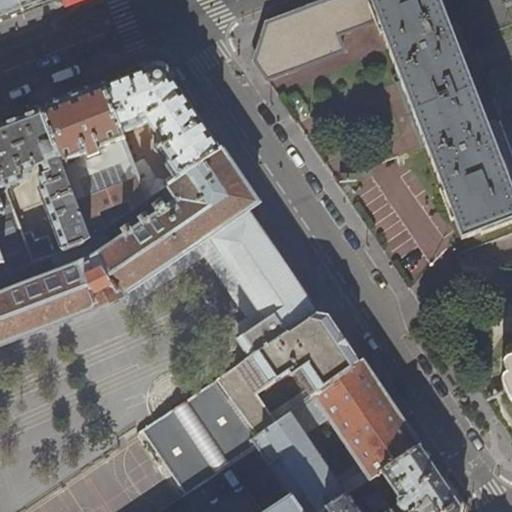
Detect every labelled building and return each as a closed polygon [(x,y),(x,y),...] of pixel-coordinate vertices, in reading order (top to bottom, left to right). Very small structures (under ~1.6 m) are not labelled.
[(0,0),(0,19),(21,12),(16,0),(0,0)] [(16,0),(21,12),(51,0),(16,0)] [(422,139),(460,240),(511,220),(511,193),(482,112),(465,66),(457,46),(440,0),(331,0),(267,25),(255,62),(267,80),(344,50),(338,36),(378,20),(403,89),(422,139)] [(104,86),(122,134),(143,125),(144,124),(144,122),(147,121),(159,139),(155,142),(157,147),(153,149),(155,152),(156,151),(171,174),(164,179),(152,180),(145,161),(133,165),(147,200),(168,185),(221,151),(197,115),(168,72),(161,69),(153,67),(136,74),(104,86)] [(55,105),(39,111),(89,240),(102,231),(104,229),(98,213),(127,202),(131,211),(147,200),(133,165),(122,134),(104,86),(70,99),(55,105)] [(64,250),(86,242),(89,240),(39,111),(11,122),(0,126),(0,255),(7,273),(52,255),(57,253),(49,234),(36,239),(33,230),(24,234),(6,189),(24,182),(24,181),(27,181),(28,179),(28,177),(27,175),(25,174),(41,168),(43,174),(40,176),(39,178),(39,181),(42,188),(41,189),(40,192),(64,250)] [(0,345),(80,314),(91,309),(92,310),(122,296),(122,295),(208,238),(265,323),(237,342),(249,360),(213,384),(253,440),(275,424),(256,397),(288,376),(290,379),(294,376),(310,399),(359,365),(343,341),(339,335),(336,337),(334,339),(332,335),(324,334),(324,328),(247,211),(258,204),(246,187),(239,177),(221,151),(168,185),(179,202),(161,214),(157,208),(151,212),(155,218),(145,225),(141,219),(135,223),(139,229),(128,237),(124,231),(119,235),(123,240),(113,247),(102,231),(89,240),(86,242),(64,250),(57,253),(52,255),(58,272),(0,294),(0,345)] [(511,351),(504,355),(502,360),(505,371),(503,371),(501,377),(507,395),(511,397),(511,351)] [(369,480),(421,446),(417,440),(363,361),(359,365),(310,399),(275,424),(253,440),(255,444),(258,448),(292,497),(302,511),(320,511),(325,509),(347,495),(357,488),(369,480)] [(253,440),(213,384),(141,433),(183,494),(255,444),(253,440)] [(443,479),(421,446),(369,480),(380,497),(392,489),(398,498),(396,503),(396,506),(389,511),(463,511),(464,509),(443,479)] [(380,497),(369,480),(357,488),(372,511),(360,511),(347,495),(325,509),(327,511),(389,511),(380,497)] [(302,511),(292,497),(270,511),(302,511)]
